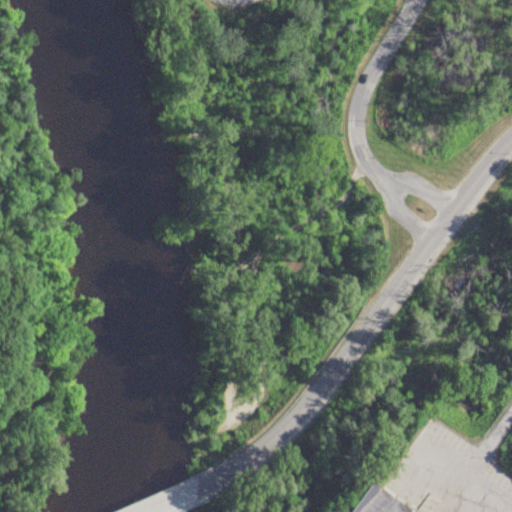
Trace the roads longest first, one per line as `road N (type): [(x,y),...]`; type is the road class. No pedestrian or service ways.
road 1 (residential): [(511,137),(287,428),(201,486)]
road 2 (residential): [(409,0),(364,76),(354,112),(354,139),(380,184)]
